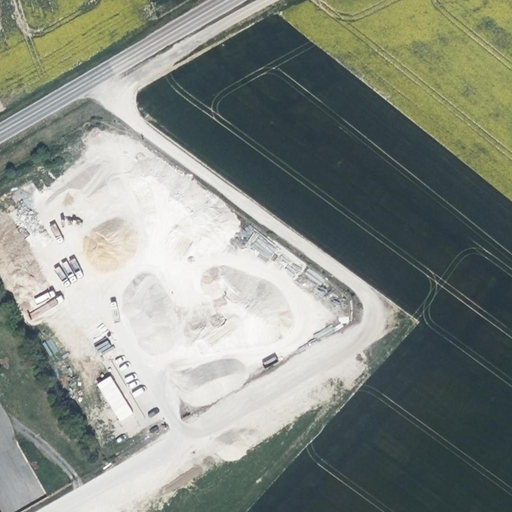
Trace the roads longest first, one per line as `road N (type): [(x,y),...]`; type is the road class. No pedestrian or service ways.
road 1 (unclassified): [(48,511),(362,338)]
road 2 (primary): [(0,124),(224,0)]
